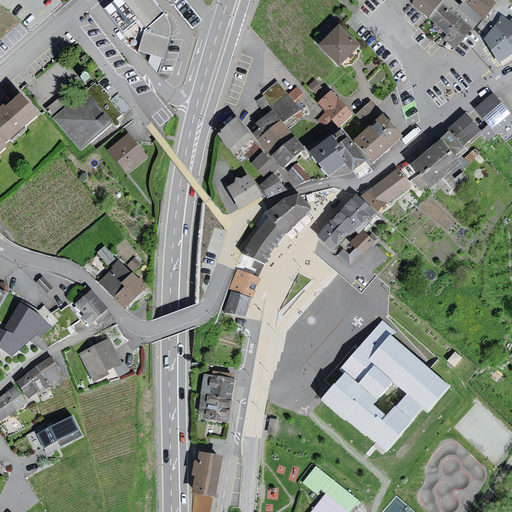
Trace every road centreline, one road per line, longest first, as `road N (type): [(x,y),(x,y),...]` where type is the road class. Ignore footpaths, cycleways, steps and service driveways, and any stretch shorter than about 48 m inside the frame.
road 1 (primary): [(190,155),(174,295),(175,511)]
road 2 (unclassified): [(351,185),(311,186),(250,213),(199,310),(147,328),(123,314)]
road 3 (residential): [(270,276),(236,401),(221,511)]
road 4 (residential): [(270,276),(247,511)]
road 5 (residential): [(501,77),(351,185)]
road 6 (primary): [(190,155),(245,0)]
road 7 (primary): [(228,0),(190,155)]
road 8 (unclassified): [(123,314),(75,272),(0,244)]
road 9 (residential): [(0,388),(123,314)]
road 10 (residential): [(351,185),(270,276)]
